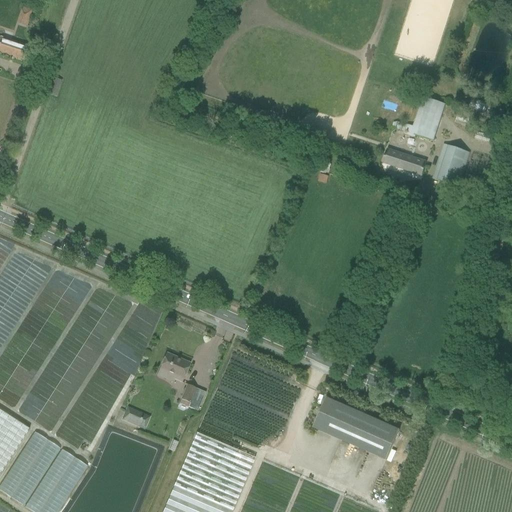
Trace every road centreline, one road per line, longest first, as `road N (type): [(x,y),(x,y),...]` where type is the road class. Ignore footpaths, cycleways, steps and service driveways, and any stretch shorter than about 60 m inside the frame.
road 1 (secondary): [(449,415),(0,218)]
road 2 (track): [(452,406),(511,185)]
